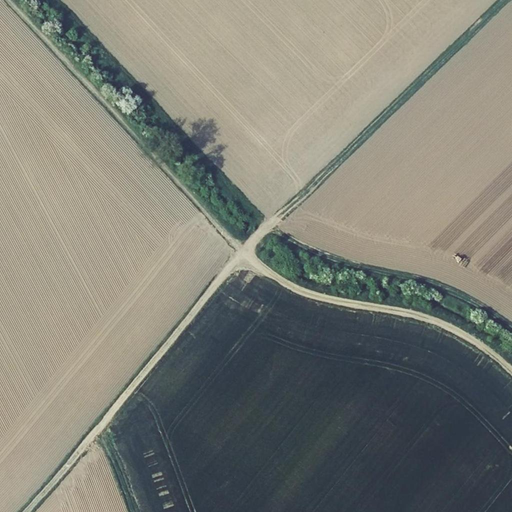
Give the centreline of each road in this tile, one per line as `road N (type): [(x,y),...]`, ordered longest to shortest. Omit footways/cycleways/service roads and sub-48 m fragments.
road 1 (track): [(26,511),(242,252),(505,0)]
road 2 (track): [(51,0),(296,248),(452,292),(511,329)]
road 3 (track): [(0,0),(242,252)]
road 4 (unclassified): [(242,252),(307,294),(446,325),(511,371)]
